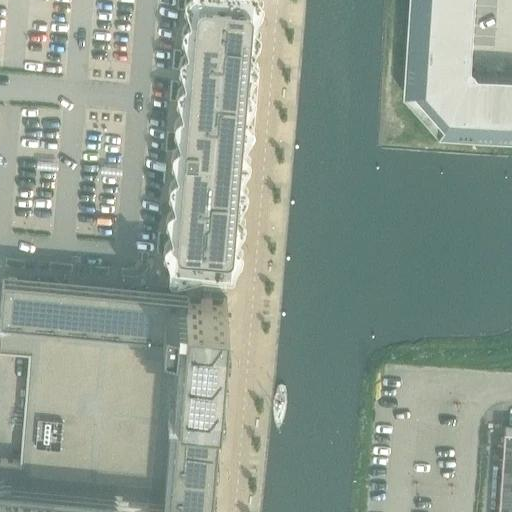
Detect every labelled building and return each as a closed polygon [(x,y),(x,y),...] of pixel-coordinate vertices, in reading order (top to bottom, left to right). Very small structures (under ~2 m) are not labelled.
[(196,0),(176,250),(176,251),(176,252),(176,253),(177,253),(177,254),(178,255),(178,256),(179,256),(180,257),(181,257),(182,257),(224,261),(225,261),(226,261),(227,260),(228,260),(229,259),(230,259),(230,258),(231,257),(231,256),(231,254),(252,0),(196,0)] [(408,0),(402,93),(436,131),(437,133),(481,135),(511,137),(511,72),(476,70),(469,62),(473,0),(408,0)] [(60,158),(38,157),(37,166),(59,167),(60,158)] [(122,163),(100,161),(100,171),(122,172),(122,163)] [(0,458),(0,511),(209,511),(227,298),(176,294),(177,287),(116,282),(10,273),(2,273),(0,300),(0,348),(28,350),(19,460),(0,458)] [(511,511),(511,426),(503,426),(497,511),(511,511)]
